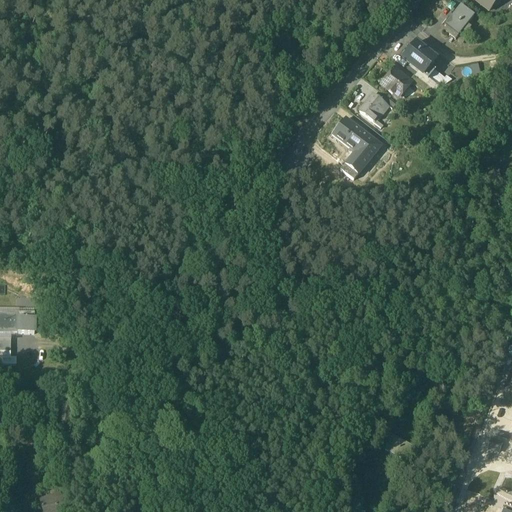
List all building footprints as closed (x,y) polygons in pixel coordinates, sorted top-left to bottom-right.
[(468,0),(487,14),(492,7),(495,9),(500,3),(495,0),(468,0)] [(459,8),(443,28),(456,38),(473,18),(459,8)] [(436,61),(415,45),(401,62),(426,83),(434,73),(429,69),(436,61)] [(392,73),(379,89),(396,102),(397,101),(398,101),(401,101),(403,98),(403,94),(402,94),(409,86),(408,85),(392,73)] [(426,90),(413,79),(408,85),(409,86),(421,96),(426,90)] [(372,98),(358,116),(374,129),(376,126),(374,124),(386,110),(378,103),(372,98)] [(395,109),(382,99),(378,103),(386,110),(391,113),(395,109)] [(380,151),(344,123),(331,139),(354,157),(344,170),(357,180),(380,151)] [(357,180),(344,170),(340,175),(353,185),(357,180)] [(0,317),(0,339),(34,340),(34,318),(0,317)] [(10,346),(0,346),(0,357),(10,357),(10,346)] [(409,424),(400,420),(397,429),(406,433),(409,424)] [(408,448),(391,440),(384,453),(388,455),(401,462),(402,460),(405,461),(408,455),(407,454),(409,452),(407,451),(408,448)] [(502,447),(492,444),(489,452),(499,456),(502,447)] [(52,502),(38,505),(40,511),(62,511),(59,499),(51,501),(52,502)]
